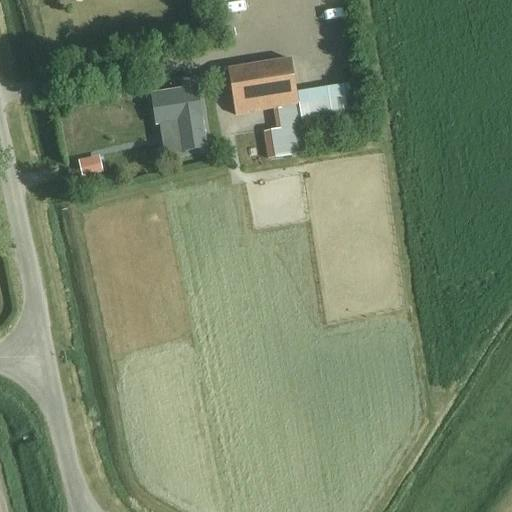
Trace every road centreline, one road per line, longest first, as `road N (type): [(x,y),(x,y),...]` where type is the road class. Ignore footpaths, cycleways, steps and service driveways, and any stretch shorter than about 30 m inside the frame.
road 1 (tertiary): [(38,363),(0,167)]
road 2 (unclassified): [(80,511),(38,363)]
